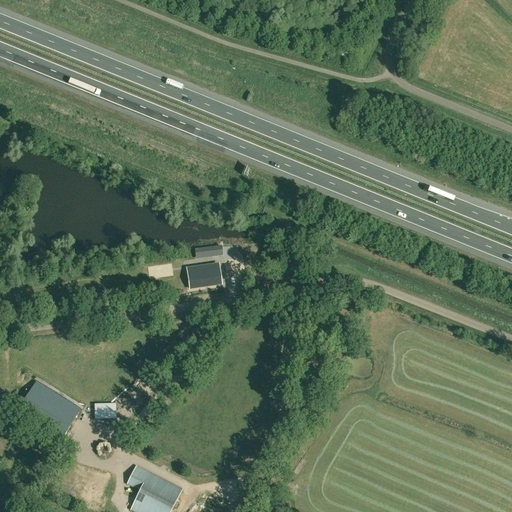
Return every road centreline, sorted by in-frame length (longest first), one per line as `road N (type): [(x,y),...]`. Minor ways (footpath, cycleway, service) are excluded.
road 1 (motorway): [(0,49),(511,256)]
road 2 (motorway): [(511,228),(0,21)]
road 3 (unclassified): [(511,340),(353,282),(0,330)]
road 4 (unclassified): [(511,131),(396,81),(388,50),(412,0)]
